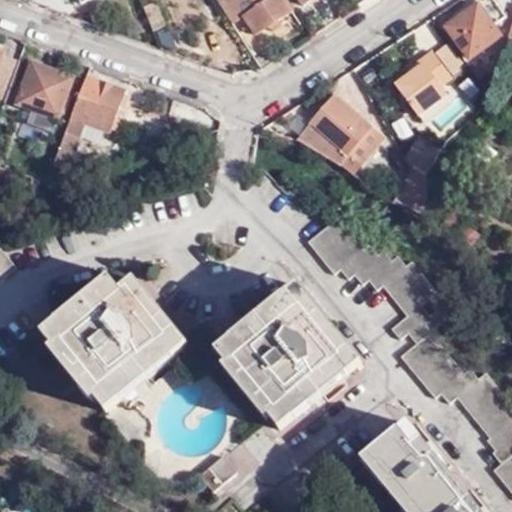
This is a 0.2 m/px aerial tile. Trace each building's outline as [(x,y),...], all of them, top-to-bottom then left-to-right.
[(219,0),(235,25),(239,21),(225,0),(219,0)] [(225,0),(239,21),(245,18),(256,35),(269,27),(279,21),(292,12),(284,0),(225,0)] [(495,0),(478,0),(445,24),(467,54),(501,30),(494,20),(504,13),(495,0)] [(144,7),(153,30),(165,25),(156,2),(144,7)] [(511,11),(502,40),(511,43),(511,11)] [(279,21),(269,27),(273,32),(282,27),(279,21)] [(429,45),(417,54),(421,59),(408,68),(392,81),(414,112),(445,90),(438,79),(449,71),(429,45)] [(0,64),(0,57),(1,52),(0,51),(0,92),(9,68),(0,64)] [(421,59),(417,54),(404,63),(408,68),(421,59)] [(59,119),(74,79),(31,62),(15,104),(59,119)] [(127,92),(87,77),(53,171),(59,173),(61,168),(69,172),(88,124),(111,133),(127,92)] [(337,160),(369,122),(333,89),(293,136),(337,160)] [(381,133),(369,122),(337,160),(348,170),(381,133)] [(400,157),(409,163),(422,171),(437,146),(416,134),(400,157)] [(80,174),(97,166),(95,159),(78,165),(80,174)] [(409,163),(390,200),(420,212),(424,195),(422,171),(409,163)] [(0,198),(10,172),(0,168),(0,198)] [(511,404),(483,369),(475,376),(466,365),(460,370),(429,329),(443,317),(435,307),(427,312),(419,302),(433,290),(409,260),(402,264),(394,253),(388,257),(380,247),(373,252),(366,243),(360,248),(334,216),(302,240),(328,272),(337,266),(345,277),(352,272),(359,282),(366,277),(374,289),(380,284),(403,313),(389,325),(398,337),(405,331),(413,341),(398,352),(433,394),(438,390),(446,401),(455,395),(488,435),(485,438),(494,448),(490,451),(499,461),(492,467),(511,491),(511,404)] [(0,276),(14,266),(0,248),(0,276)] [(107,275),(39,332),(103,409),(185,339),(132,276),(118,288),(107,275)] [(295,281),(213,347),(277,426),(359,359),(295,281)] [(480,511),(479,510),(442,466),(426,446),(404,419),(362,453),(411,511),(480,511)] [(432,441),(426,446),(442,466),(448,462),(432,441)] [(220,453),(197,472),(210,489),(234,470),(220,453)]
